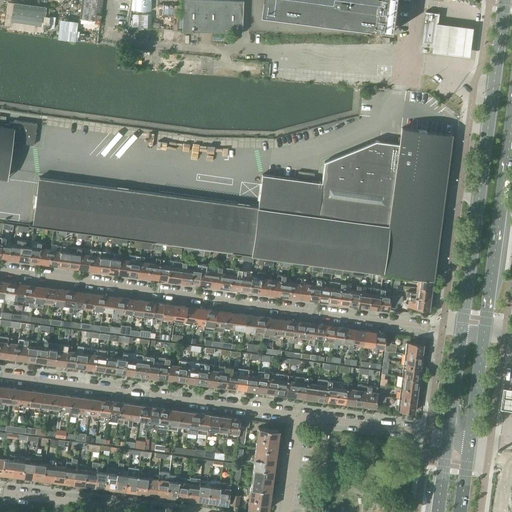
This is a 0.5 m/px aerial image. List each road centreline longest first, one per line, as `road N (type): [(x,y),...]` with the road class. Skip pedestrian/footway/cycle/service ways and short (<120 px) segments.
road 1 (residential): [(461,330),(0,269)]
road 2 (residential): [(0,375),(298,415)]
road 3 (unclassified): [(409,57),(136,44)]
road 4 (secondary): [(490,110),(461,330)]
road 5 (secondary): [(483,333),(511,115)]
road 6 (residential): [(298,415),(446,440)]
road 7 (residential): [(0,492),(146,511)]
